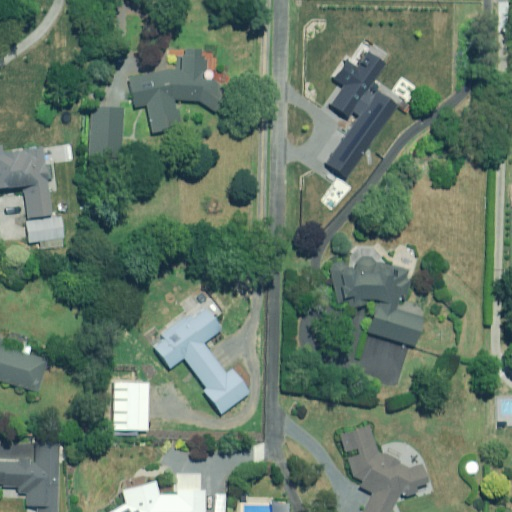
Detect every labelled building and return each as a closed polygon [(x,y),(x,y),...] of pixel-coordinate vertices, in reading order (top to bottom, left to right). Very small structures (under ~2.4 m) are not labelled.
[(218,114),(232,89),(206,74),(208,51),(182,48),(180,69),(129,76),(134,107),(147,105),(150,129),(179,125),(175,101),(191,99),(218,114)] [(54,104),(38,103),(37,120),(53,120),(54,104)] [(95,106),(91,106),(89,156),(121,158),(124,107),(95,106)] [(27,220),(56,217),(49,149),(3,153),(2,145),(0,145),(0,188),(23,186),(27,220)] [(56,217),(27,220),(29,242),(40,241),(41,249),(65,246),(62,217),(56,217)] [(341,264),(340,264),(338,264),(337,264),(335,264),(333,265),(332,266),(331,267),(330,268),(329,270),(328,271),(328,273),(328,275),(328,276),(329,278),(330,279),(331,280),(332,281),(334,282),(335,283),(339,284),(335,296),(346,299),(374,308),(367,332),(414,346),(423,317),(396,309),(400,299),(404,300),(413,271),(360,255),(356,269),(341,264)] [(223,328),(208,307),(192,319),(189,314),(161,335),(164,339),(154,347),(169,368),(183,357),(206,388),(203,390),(220,414),(249,393),(232,370),(226,374),(203,343),(223,328)] [(0,381),(38,392),(47,360),(29,355),(31,347),(24,345),(2,339),(0,338),(0,381)] [(149,383),(114,382),(112,429),(147,430),(149,383)] [(423,464),(409,469),(378,453),(369,425),(340,434),(356,487),(372,493),(362,511),(391,511),(401,496),(418,491),(417,486),(429,482),(423,464)] [(56,511),(61,441),(36,440),(35,461),(18,460),(18,463),(0,461),(0,486),(18,487),(18,493),(26,494),(25,506),(36,506),(35,511),(56,511)] [(159,495),(155,481),(122,490),(126,504),(111,511),(205,511),(206,491),(178,491),(178,495),(159,495)]
